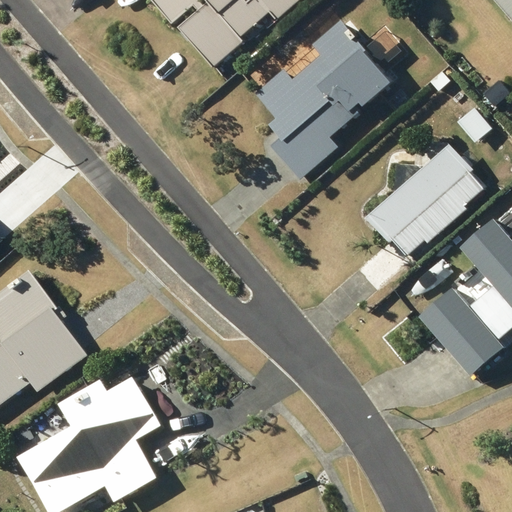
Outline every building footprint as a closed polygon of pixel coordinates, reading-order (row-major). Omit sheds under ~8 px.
[(151,0),(172,23),(174,22),(193,5),(198,10),(187,19),(178,28),(188,40),(212,67),(242,41),(239,37),(268,11),(275,20),(298,0),(151,0)] [(511,0),(489,0),(511,26),(511,0)] [(386,85),(359,54),(362,50),(337,21),(309,45),(318,55),(289,80),(280,70),(253,94),(274,119),(265,127),(275,139),(267,146),(297,180),(336,147),(327,137),(386,85)] [(440,71),(428,82),(437,92),(449,81),(440,71)] [(399,89),(384,101),(393,112),(408,99),(399,89)] [(465,207),(464,206),(481,189),(463,171),(466,168),(444,145),(414,174),(404,164),(392,176),(400,185),(363,221),(386,244),(389,241),(405,258),(423,240),(426,244),(465,207)] [(511,238),(490,214),(457,243),(490,281),(466,302),(449,282),(416,312),(467,370),(500,342),(494,335),(511,319),(511,238)] [(41,269),(0,299),(0,327),(13,346),(0,356),(0,413),(42,383),(49,392),(99,355),(72,319),(76,316),(41,269)] [(148,440),(172,425),(145,377),(120,392),(113,379),(70,403),(82,425),(28,455),(60,511),(75,511),(119,487),(129,504),(171,480),(148,440)]
